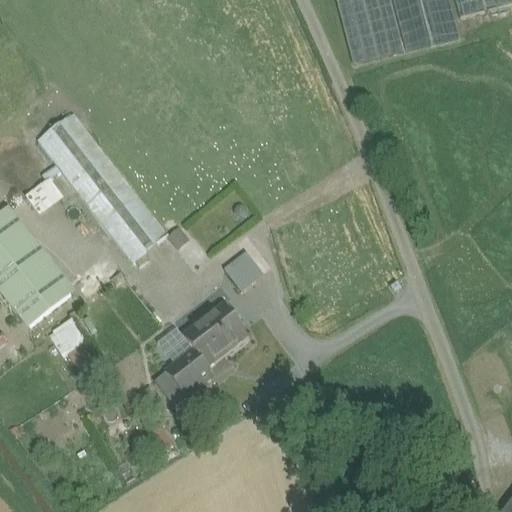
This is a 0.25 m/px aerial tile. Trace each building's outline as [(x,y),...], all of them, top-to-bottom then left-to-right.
[(389,0),(336,0),(354,68),(404,55),(389,0)] [(449,0),(391,0),(406,54),(460,41),(449,0)] [(509,0),(454,0),(459,20),(511,7),(509,0)] [(195,272),(99,150),(64,177),(159,300),(195,272)] [(40,217),(64,198),(48,180),(25,199),(40,217)] [(16,229),(0,242),(38,290),(54,277),(16,229)] [(168,237),(177,249),(188,241),(179,229),(168,237)] [(38,290),(0,242),(0,292),(29,329),(54,310),(38,290)] [(265,279),(247,256),(225,273),(242,296),(265,279)] [(224,309),(183,341),(194,355),(207,372),(248,340),(224,309)] [(47,338),(64,359),(88,340),(71,319),(47,338)] [(207,372),(194,355),(155,386),(174,411),(214,380),(207,372)] [(160,427),(150,433),(163,457),(173,451),(160,427)]
